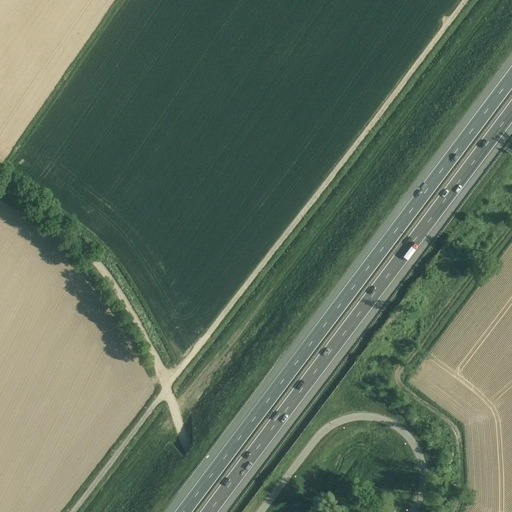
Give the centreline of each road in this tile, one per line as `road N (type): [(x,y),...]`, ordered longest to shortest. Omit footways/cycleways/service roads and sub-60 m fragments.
road 1 (motorway): [(511,78),(182,511)]
road 2 (motorway): [(214,511),(511,118)]
road 3 (track): [(183,447),(122,299),(92,254),(0,182)]
road 4 (unclassified): [(261,511),(318,433),(371,416),(415,446),(423,471),(412,511)]
